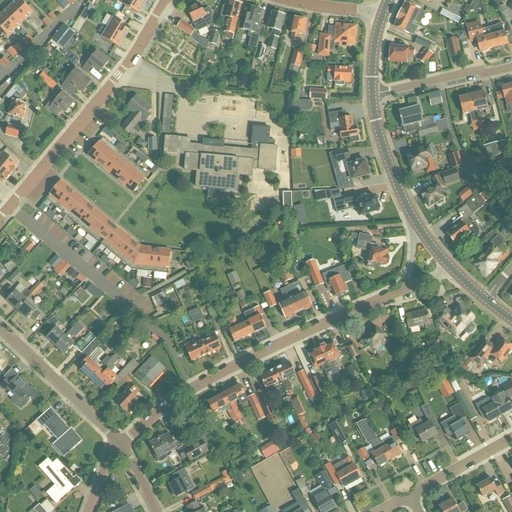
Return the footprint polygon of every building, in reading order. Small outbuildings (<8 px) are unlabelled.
[(21,1),(19,0),(16,0),(10,6),(24,21),(33,13),(21,1)] [(138,0),(123,0),(122,4),(139,14),(145,4),(138,0)] [(234,34),(241,5),(228,1),(226,7),(223,6),(221,16),(228,18),(225,31),(234,34)] [(199,3),(187,9),(197,30),(197,32),(207,27),(211,25),(213,19),(211,15),(206,18),(199,3)] [(404,3),(399,15),(414,23),(414,22),(419,24),(425,13),(405,3),(404,3)] [(507,24),(511,20),(511,18),(504,4),(498,8),(507,24)] [(16,29),(24,21),(10,6),(2,14),(16,29)] [(244,13),(240,30),(249,32),(248,37),(251,37),(248,46),(257,48),(260,36),(254,35),(254,33),(255,33),(255,32),(257,25),(257,26),(261,10),(249,7),(247,14),(244,13)] [(458,23),(461,18),(442,9),(440,15),(455,22),(458,23)] [(280,32),(284,16),(271,12),(267,28),(272,29),(267,48),(275,50),(279,31),(280,32)] [(0,28),(8,37),(16,29),(2,14),(0,15),(0,28)] [(399,15),(393,27),(413,37),(418,28),(412,25),(414,23),(399,15)] [(113,18),(108,28),(125,38),(131,28),(113,18)] [(304,35),(306,20),(293,18),(290,33),(293,33),(291,40),(297,41),(298,34),(304,35)] [(190,37),(194,32),(189,28),(190,27),(181,20),(176,27),(190,37)] [(479,22),(465,25),(470,43),(477,41),(480,52),(493,48),(488,28),(482,30),(479,22)] [(487,28),(493,48),(494,48),(495,49),(501,48),(501,46),(507,44),(502,23),(487,28)] [(78,38),(74,34),(64,25),(52,40),(62,48),(71,38),(75,42),(78,38)] [(319,34),(317,56),(329,58),(331,38),(334,39),(334,42),(339,43),(340,43),(340,46),(350,47),(350,44),(353,44),(354,32),(349,31),(350,27),(341,26),(336,26),(336,27),(329,26),(328,35),(319,34)] [(108,28),(102,37),(120,48),(125,38),(108,28)] [(217,45),(220,33),(211,31),(208,43),(217,45)] [(466,39),(467,39),(465,32),(458,33),(460,41),(461,40),(466,39)] [(429,50),(432,44),(418,37),(414,43),(429,50)] [(451,58),(460,56),(456,39),(448,41),(451,58)] [(9,50),(16,57),(25,49),(18,41),(9,50)] [(258,45),(254,59),(257,60),(262,61),(266,47),(258,45)] [(308,45),(307,51),(314,53),(316,46),(308,45)] [(413,56),(414,50),(408,49),(408,48),(390,47),(388,62),(406,63),(407,55),(413,56)] [(300,68),(305,52),(294,49),(290,65),(285,82),(295,85),(300,67),(300,68)] [(425,65),(433,54),(425,49),(417,59),(425,65)] [(99,73),(108,61),(97,52),(87,63),(88,63),(83,69),(87,73),(92,67),(99,73)] [(350,83),(351,69),(335,68),(335,69),(328,69),(327,82),(334,82),(335,82),(335,86),(344,86),(344,83),(350,83)] [(76,69),(62,86),(66,90),(70,93),(73,95),(78,89),(82,93),(91,82),(79,72),(76,69)] [(52,90),(57,84),(43,72),(38,78),(52,90)] [(27,95),(23,90),(19,87),(16,83),(5,96),(9,100),(16,91),(19,94),(23,99),(27,95)] [(511,84),(501,87),(502,91),(495,93),(497,101),(504,99),(504,98),(507,106),(511,104),(511,84)] [(327,100),(327,90),(310,89),(309,99),(327,100)] [(476,118),(479,130),(481,134),(488,133),(485,121),(495,118),(492,106),(487,107),(483,92),(471,95),(475,111),(477,118),(476,118)] [(56,94),(45,107),(48,110),(53,114),(56,116),(61,110),(65,113),(74,102),(62,93),(59,97),(56,94)] [(442,104),(440,93),(428,95),(431,106),(442,104)] [(174,96),(165,95),(162,134),(170,135),(174,96)] [(471,95),(458,98),(462,114),(469,112),(471,120),(476,118),(477,118),(475,111),(471,95)] [(134,113),(122,128),(128,134),(133,128),(139,133),(144,127),(142,126),(145,122),(150,116),(147,113),(151,109),(136,96),(127,107),(134,113)] [(17,138),(25,111),(24,110),(25,105),(20,104),(20,103),(12,100),(8,115),(14,116),(11,126),(7,125),(4,135),(17,138)] [(301,110),(301,100),(292,100),(292,110),(301,110)] [(38,112),(41,109),(33,101),(31,103),(31,105),(38,112)] [(418,107),(400,112),(403,127),(404,126),(406,133),(417,130),(419,137),(438,132),(436,124),(423,127),(422,122),(418,107)] [(342,112),(329,114),(330,121),(331,127),(340,125),(341,129),(340,130),(341,139),(350,137),(350,143),(359,141),(358,136),(359,136),(357,127),(354,127),(352,117),(343,119),(342,112)] [(471,120),(470,120),(473,132),(479,130),(476,118),(471,120)] [(274,171),(276,147),(267,147),(269,128),(253,127),(250,150),(223,148),(223,142),(208,141),(207,141),(207,146),(189,144),(190,139),(165,137),(164,153),(186,155),(185,170),(197,172),(196,187),(210,188),(209,198),(223,200),(224,190),(238,191),(239,175),(253,177),(253,169),(274,171)] [(100,166),(115,147),(103,137),(89,154),(96,160),(94,161),(100,166)] [(143,150),(148,143),(140,137),(135,144),(143,150)] [(148,151),(158,151),(157,138),(148,138),(148,143),(148,151)] [(487,161),(509,150),(506,140),(483,146),(487,161)] [(112,173),(125,156),(115,147),(100,166),(105,170),(107,169),(112,173)] [(415,154),(408,156),(414,172),(425,168),(427,174),(436,171),(434,165),(430,155),(429,152),(427,147),(414,151),(415,154)] [(348,165),(347,160),(350,159),(347,148),(334,152),(337,163),(338,163),(340,173),(341,173),(341,174),(342,174),(349,172),(351,180),(369,175),(368,174),(370,173),(369,168),(367,168),(365,160),(348,165)] [(17,164),(3,152),(0,155),(0,165),(11,174),(16,169),(15,168),(17,164)] [(475,165),(487,162),(484,152),(478,153),(478,156),(474,157),(475,165)] [(458,153),(447,156),(451,169),(462,166),(458,153)] [(504,160),(482,174),(490,186),(499,180),(511,171),(511,156),(511,155),(504,160)] [(120,183),(136,164),(125,156),(112,173),(116,177),(115,178),(120,183)] [(134,191),(148,175),(136,164),(120,183),(126,187),(127,186),(134,191)] [(11,174),(0,165),(0,180),(3,182),(5,179),(6,180),(11,174)] [(460,181),(456,168),(441,173),(441,175),(439,176),(439,174),(432,178),(436,185),(429,188),(430,190),(422,194),(429,207),(436,203),(438,206),(444,202),(442,199),(444,198),(440,191),(445,188),(444,185),(445,185),(445,186),(460,181)] [(65,187),(60,182),(46,199),(56,208),(72,189),(66,185),(65,187)] [(466,188),(457,196),(463,202),(472,195),(468,190),(466,188)] [(76,196),(77,194),(72,189),(56,208),(67,216),(80,200),(76,196)] [(327,200),(325,190),(314,191),(317,203),(327,200)] [(341,197),(340,190),(325,190),(327,200),(333,199),(337,213),(347,210),(347,211),(358,208),(360,217),(379,213),(378,210),(380,209),(379,205),(377,204),(375,196),(359,200),(357,192),(343,196),(341,197)] [(490,199),(484,191),(479,195),(478,193),(465,203),(466,204),(457,211),(461,218),(459,219),(453,224),(455,227),(446,233),(456,245),(463,239),(467,245),(478,236),(479,234),(479,232),(479,230),(478,228),(471,218),(472,217),(473,214),(486,204),(485,203),(490,199)] [(291,193),(283,193),(283,209),(291,209),(291,193)] [(87,202),(85,204),(80,200),(67,216),(77,225),(92,206),(87,202)] [(96,213),(98,211),(92,206),(77,225),(87,233),(101,217),(96,213)] [(107,219),(106,221),(101,217),(87,233),(98,242),(113,224),(107,219)] [(120,232),(121,230),(116,226),(100,244),(111,253),(125,236),(120,232)] [(489,242),(496,234),(492,231),(484,238),(489,242)] [(125,236),(111,253),(121,261),(136,243),(131,238),(130,240),(125,236)] [(486,276),(498,264),(495,262),(502,255),(498,251),(505,244),(498,237),(491,244),(493,247),(486,254),(487,254),(475,266),(486,276)] [(27,254),(35,245),(31,241),(22,249),(27,254)] [(359,242),(358,249),(370,251),(367,261),(369,262),(368,266),(376,268),(377,263),(387,265),(387,264),(388,264),(389,259),(388,258),(388,256),(387,256),(388,250),(379,248),(379,246),(371,244),(371,245),(359,242)] [(136,243),(121,261),(132,270),(140,271),(143,250),(139,249),(141,247),(136,243)] [(143,250),(140,271),(154,273),(156,249),(149,248),(149,250),(143,250)] [(156,249),(154,273),(167,274),(170,250),(169,250),(169,253),(163,252),(163,250),(156,249)] [(55,270),(62,261),(56,256),(49,265),(55,270)] [(9,272),(17,266),(13,260),(4,266),(9,272)] [(63,261),(53,272),(61,278),(70,267),(63,261)] [(278,270),(284,283),(292,280),(286,267),(278,270)] [(74,279),(78,274),(71,268),(66,273),(74,279)] [(13,284),(22,275),(17,270),(8,280),(13,284)] [(236,272),(228,276),(232,286),(240,282),(236,272)] [(323,284),(318,272),(310,275),(316,287),(323,284)] [(347,291),(340,275),(326,282),(329,290),(332,289),(334,296),(340,293),(342,294),(344,293),(345,291),(347,291)] [(154,287),(154,278),(144,278),(144,287),(154,287)] [(183,280),(174,284),(176,289),(185,285),(183,280)] [(31,295),(42,284),(39,282),(29,292),(26,289),(21,296),(11,286),(6,292),(10,296),(7,300),(17,310),(26,301),(31,295)] [(34,297),(44,286),(42,284),(31,295),(34,297)] [(287,287),(298,313),(305,310),(306,310),(309,309),(309,307),(311,306),(305,292),(299,294),(294,284),(287,287)] [(82,303),(89,295),(84,291),(81,287),(73,295),(77,299),(77,298),(82,303)] [(98,300),(103,294),(95,287),(90,293),(98,300)] [(293,315),(298,313),(287,287),(280,290),(285,301),(278,304),(285,319),(288,317),(289,318),(292,317),(293,315)] [(228,298),(235,295),(232,289),(226,292),(228,298)] [(244,289),(238,292),(244,302),(249,299),(244,289)] [(269,309),(278,305),(271,291),(263,295),(269,309)] [(162,293),(157,296),(161,306),(167,303),(162,293)] [(448,301),(452,307),(462,300),(458,295),(448,301)] [(26,301),(17,310),(27,320),(31,316),(36,320),(41,315),(26,301)] [(248,322),(253,333),(266,327),(260,316),(263,315),(259,306),(253,309),(244,314),(248,322)] [(438,319),(438,321),(448,330),(457,338),(464,330),(468,334),(472,333),(475,329),(475,326),(470,322),(473,318),(460,306),(449,318),(444,313),(438,319)] [(190,318),(201,313),(199,308),(188,313),(190,318)] [(427,333),(435,331),(432,320),(429,321),(426,310),(405,315),(409,329),(425,325),(427,333)] [(53,329),(56,324),(59,322),(58,321),(60,319),(55,315),(47,322),(53,329)] [(216,332),(223,329),(217,317),(211,319),(216,332)] [(253,333),(248,322),(238,326),(234,318),(229,320),(233,329),(229,331),(234,342),(253,333)] [(65,336),(55,346),(65,355),(74,345),(69,340),(71,338),(74,338),(84,329),(78,323),(65,336)] [(363,339),(360,343),(365,347),(368,343),(376,350),(382,344),(383,344),(384,345),(386,344),(387,343),(388,342),(388,341),(388,340),(387,339),(386,338),(372,327),(362,338),(363,339)] [(55,346),(65,336),(56,328),(47,338),(55,346)] [(146,341),(150,336),(147,332),(142,338),(146,341)] [(200,341),(206,355),(221,348),(214,332),(205,336),(206,339),(200,341)] [(96,338),(90,333),(86,338),(84,340),(82,339),(75,346),(81,354),(82,353),(96,338)] [(85,366),(81,370),(91,380),(111,359),(110,359),(108,356),(101,363),(98,360),(104,353),(98,347),(102,344),(96,338),(82,353),(87,358),(82,364),(85,366)] [(490,348),(492,345),(486,340),(472,358),(481,366),(487,358),(492,362),(496,358),(502,362),(503,360),(504,360),(506,358),(506,356),(511,348),(511,347),(502,339),(495,348),(494,347),(492,349),(490,348)] [(206,355),(200,341),(196,343),(195,341),(184,346),(191,361),(206,355)] [(331,375),(327,377),(329,382),(339,378),(333,365),(330,366),(329,362),(339,358),(333,343),(330,344),(329,343),(325,344),(326,346),(320,349),(331,375)] [(111,359),(91,380),(101,390),(105,385),(108,388),(113,382),(113,381),(116,377),(111,372),(115,367),(114,366),(124,355),(125,354),(120,349),(115,355),(115,354),(110,359),(111,359)] [(324,370),(327,377),(331,375),(320,349),(314,351),(314,350),(310,351),(311,353),(308,354),(314,369),(321,366),(322,370),(324,370)] [(148,388),(165,369),(152,357),(135,376),(148,388)] [(124,381),(129,376),(139,365),(133,359),(118,375),(124,381)] [(459,363),(457,361),(455,364),(460,369),(465,363),(462,360),(459,363)] [(292,390),(287,378),(295,375),(290,362),(274,370),(285,393),(292,390)] [(415,369),(407,367),(405,377),(412,379),(415,369)] [(281,395),(285,393),(274,370),(260,376),(265,388),(268,394),(278,389),(281,395)] [(304,370),(297,373),(302,383),(309,400),(312,405),(316,403),(318,402),(316,396),(309,380),(304,370)] [(36,394),(17,376),(12,382),(7,377),(0,384),(0,387),(4,391),(6,389),(24,406),(36,394)] [(129,376),(124,381),(128,385),(133,380),(129,376)] [(318,399),(326,395),(318,376),(310,380),(318,399)] [(461,391),(454,379),(449,381),(456,394),(456,395),(470,421),(477,418),(462,391),(461,391)] [(508,399),(511,396),(511,381),(502,387),(508,399)] [(126,413),(138,400),(134,397),(139,391),(131,384),(126,389),(127,390),(115,403),(126,413)] [(248,402),(245,395),(239,385),(223,393),(229,404),(232,410),(237,422),(243,419),(241,415),(241,414),(234,401),(237,399),(240,406),(248,402)] [(266,417),(274,414),(268,400),(264,391),(256,394),(266,417)] [(232,410),(229,404),(223,393),(207,402),(209,405),(203,409),(207,416),(219,409),(222,412),(227,410),(231,418),(232,418),(234,423),(237,422),(232,410)] [(507,403),(504,398),(502,393),(491,399),(494,404),(493,404),(500,417),(511,410),(511,409),(511,402),(511,401),(507,403)] [(258,421),(265,418),(255,394),(247,398),(258,421)] [(500,417),(493,404),(490,406),(486,399),(475,405),(483,419),(486,418),(489,423),(500,417)] [(453,417),(441,424),(448,437),(454,434),(457,439),(456,440),(457,440),(470,433),(462,420),(467,417),(460,403),(449,409),(453,417)] [(342,404),(335,408),(340,418),(348,414),(342,404)] [(441,430),(427,404),(421,408),(429,422),(424,425),(421,419),(415,422),(409,425),(410,425),(408,426),(412,434),(416,431),(422,442),(436,434),(436,433),(441,430)] [(305,414),(302,405),(294,409),(298,417),(305,414)] [(362,406),(356,408),(361,419),(367,417),(362,406)] [(70,429),(51,408),(36,421),(42,428),(44,425),(58,441),(52,445),(64,458),(83,441),(72,428),(70,429)] [(356,411),(348,416),(350,420),(358,414),(356,411)] [(270,427),(279,423),(275,415),(267,418),(270,427)] [(303,430),(307,428),(302,417),(298,418),(303,430)] [(476,420),(482,430),(486,427),(479,418),(476,420)] [(362,422),(357,425),(360,429),(367,443),(370,441),(375,452),(371,454),(372,455),(371,457),(373,460),(375,460),(378,467),(390,461),(380,443),(377,437),(369,424),(367,420),(362,422)] [(328,426),(331,431),(339,426),(337,421),(328,426)] [(380,443),(390,461),(395,457),(397,459),(401,457),(401,455),(401,454),(394,443),(405,437),(399,427),(390,432),(393,436),(392,437),(380,443)] [(0,455),(3,458),(9,448),(6,446),(12,437),(0,429),(0,455)] [(154,456),(158,463),(159,463),(161,463),(162,462),(163,462),(164,461),(165,461),(166,460),(167,459),(168,458),(168,457),(167,454),(174,450),(175,451),(183,447),(176,434),(171,437),(168,433),(150,444),(156,455),(154,456)] [(311,443),(318,439),(316,434),(308,438),(311,443)] [(192,445),(178,452),(182,459),(187,456),(189,462),(204,454),(207,452),(204,447),(206,446),(202,438),(191,444),(192,445)] [(29,453),(31,443),(16,440),(14,450),(29,453)] [(362,461),(369,457),(364,448),(357,452),(362,461)] [(344,461),(332,467),(335,474),(334,474),(339,484),(347,479),(349,483),(361,477),(350,457),(344,461)] [(48,458),(39,467),(45,473),(56,485),(46,493),(56,504),(60,501),(59,500),(73,487),(69,482),(74,478),(63,466),(58,459),(53,464),(48,458)] [(176,498),(187,492),(180,479),(183,477),(180,472),(174,476),(177,480),(169,484),(176,498)] [(312,498),(319,511),(328,511),(336,508),(329,496),(336,492),(325,472),(315,477),(320,487),(323,492),(313,498),(312,498)] [(303,496),(310,493),(302,478),(296,482),(303,496)] [(494,485),(490,479),(476,486),(482,497),(494,491),(497,496),(503,492),(498,483),(494,485)] [(196,501),(213,492),(220,487),(217,480),(213,482),(192,493),(196,501)] [(117,499),(123,496),(118,487),(112,490),(117,499)] [(300,509),(307,505),(298,489),(291,493),(300,509)] [(8,498),(9,494),(3,490),(1,494),(8,498)] [(508,511),(511,511),(511,500),(510,496),(502,500),(506,508),(508,511)] [(455,507),(452,500),(445,503),(444,502),(440,504),(440,506),(439,507),(441,511),(463,511),(467,510),(463,502),(455,507)] [(196,502),(187,507),(189,511),(206,511),(204,507),(200,510),(196,502)]
